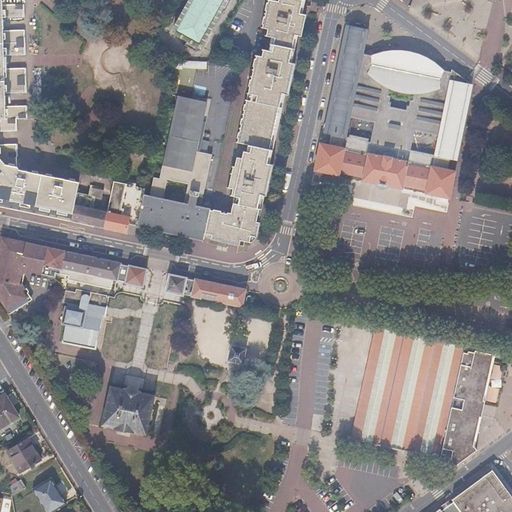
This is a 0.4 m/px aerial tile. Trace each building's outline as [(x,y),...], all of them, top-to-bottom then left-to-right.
[(0,0),(0,187),(0,188),(0,194),(0,198),(72,213),(76,195),(79,182),(21,169),(18,166),(14,166),(14,161),(17,156),(0,156),(0,118),(7,118),(7,109),(6,106),(6,93),(6,90),(6,81),(5,72),(5,69),(5,55),(4,52),(4,43),(4,34),(4,30),(3,18),(3,15),(3,4),(2,0),(0,0)] [(226,0),(190,0),(173,32),(201,47),(226,0)] [(264,17),(262,16),(260,25),(262,25),(261,28),(266,29),(264,36),(270,37),(267,51),(261,50),(259,58),(254,57),(254,60),(252,59),(251,67),(252,67),(249,81),(248,80),(246,87),(247,87),(243,105),(242,105),(241,110),(242,111),(241,119),(239,119),(238,125),(239,125),(237,134),(236,133),(235,139),(236,139),(235,143),(246,146),(244,152),(242,152),(240,160),(236,159),(233,170),(230,169),(226,184),(229,185),(228,191),(232,191),(230,198),(234,198),(230,214),(227,214),(226,215),(219,214),(220,212),(212,211),(212,212),(208,212),(204,233),(203,239),(214,241),(238,246),(239,240),(250,243),(255,238),(256,238),(259,223),(257,223),(263,196),(265,196),(272,166),(269,165),(284,95),(286,96),(293,64),(291,64),(297,37),(299,37),(304,14),(301,14),(304,0),(272,0),(273,1),(268,0),(267,3),(265,2),(264,10),(265,10),(264,17)] [(24,4),(3,4),(3,15),(10,15),(12,17),(24,17),(24,4)] [(346,48),(345,55),(335,103),(339,103),(337,111),(334,113),(331,115),(329,117),(325,123),(324,130),(331,131),(347,134),(363,57),(364,51),(365,49),(366,43),(368,30),(368,28),(366,25),(365,24),(363,22),(360,22),(357,22),(355,23),(353,24),(352,25),(351,29),(350,29),(346,48)] [(11,34),(4,34),(4,43),(25,42),(24,30),(14,30),(11,34)] [(25,42),(4,43),(4,52),(12,52),(14,54),(25,54),(25,42)] [(331,131),(328,145),(319,143),(314,171),(338,176),(339,172),(361,177),(360,180),(377,184),(377,185),(386,187),(386,185),(402,189),(402,186),(425,191),(425,193),(449,199),(455,172),(447,170),(448,162),(458,148),(452,144),(454,136),(459,137),(467,96),(466,96),(467,88),(469,89),(470,83),(449,68),(448,72),(442,71),(432,64),(424,60),(418,57),(408,54),(400,53),(393,52),(386,52),(379,54),(373,55),(368,58),(363,57),(347,134),(331,131)] [(187,66),(176,64),(175,70),(180,72),(186,73),(187,66)] [(13,72),(5,72),(6,81),(26,80),(26,68),(16,68),(13,72)] [(180,72),(175,70),(166,114),(171,115),(180,72)] [(26,80),(6,81),(6,90),(13,90),(16,93),(26,92),(26,80)] [(177,97),(158,181),(153,180),(150,196),(143,195),(136,226),(167,232),(202,241),(203,239),(204,233),(208,212),(209,209),(198,207),(198,208),(194,208),(196,197),(197,197),(198,194),(203,196),(211,156),(196,153),(206,104),(177,97)] [(14,109),(7,109),(7,118),(16,118),(27,117),(27,105),(16,105),(14,109)] [(7,118),(0,118),(0,127),(5,127),(8,131),(16,130),(16,118),(7,118)] [(5,147),(0,146),(0,156),(17,156),(17,143),(8,143),(5,147)] [(157,160),(150,159),(148,169),(155,170),(157,160)] [(144,189),(114,183),(106,212),(102,228),(113,231),(126,233),(128,224),(136,226),(143,195),(144,189)] [(0,207),(8,209),(19,211),(40,216),(54,218),(70,222),(72,213),(0,198),(0,194),(0,188),(0,187),(0,207)] [(90,198),(76,195),(72,213),(70,222),(85,225),(102,228),(106,212),(98,210),(102,193),(91,190),(90,198)] [(25,284),(27,275),(28,273),(42,275),(44,265),(48,246),(1,236),(0,242),(0,299),(10,315),(31,302),(32,295),(25,284)] [(48,246),(44,265),(62,269),(62,268),(74,270),(71,284),(85,287),(86,283),(92,285),(94,275),(109,278),(117,280),(120,263),(65,251),(65,250),(48,246)] [(147,269),(120,263),(117,280),(125,282),(124,283),(143,287),(147,269)] [(187,277),(169,273),(165,292),(183,296),(183,294),(187,277)] [(109,278),(94,275),(92,285),(107,289),(109,278)] [(200,280),(187,277),(183,294),(196,297),(200,280)] [(240,288),(229,286),(200,280),(196,297),(237,305),(239,293),(240,288)] [(92,285),(91,289),(90,293),(106,296),(107,289),(92,285)] [(240,288),(239,293),(237,305),(243,306),(247,290),(240,288)] [(67,307),(65,306),(61,323),(65,324),(61,342),(95,349),(102,315),(105,316),(109,297),(106,296),(90,293),(76,290),(76,293),(65,291),(63,302),(67,303),(67,307)] [(388,330),(376,327),(364,384),(351,440),(364,443),(370,444),(377,446),(389,449),(396,450),(402,451),(415,454),(421,455),(427,457),(440,459),(452,402),(464,346),(452,343),(445,342),(439,340),(426,338),(420,336),(414,335),(401,332),(395,331),(388,330)] [(475,349),(464,346),(452,402),(440,459),(445,460),(445,458),(451,459),(450,461),(455,467),(468,457),(464,451),(470,446),(478,408),(488,363),(483,357),(474,355),(475,349)] [(244,350),(232,347),(229,360),(241,363),(244,350)] [(128,387),(114,384),(107,423),(151,431),(158,392),(143,389),(141,386),(133,384),(128,387)] [(6,397),(0,400),(0,428),(18,418),(6,397)] [(28,439),(7,451),(20,473),(41,461),(28,439)] [(511,508),(511,509),(511,511),(511,497),(492,469),(484,475),(488,480),(490,479),(495,486),(493,488),(497,493),(499,491),(511,508)] [(442,510),(440,507),(433,511),(511,511),(511,509),(511,508),(499,491),(497,493),(493,488),(495,486),(490,479),(488,480),(484,475),(452,499),(454,501),(442,510)] [(20,480),(9,487),(11,495),(11,498),(26,489),(20,480)] [(57,481),(42,490),(54,509),(68,500),(57,481)]
